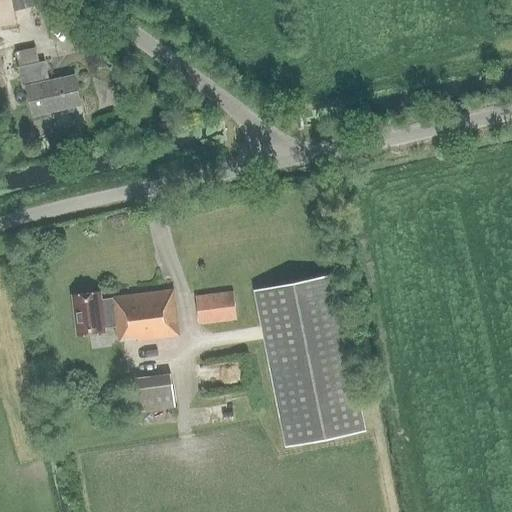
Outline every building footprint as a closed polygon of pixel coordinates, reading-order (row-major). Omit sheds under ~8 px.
[(10,0),(14,11),(36,6),(34,0),(10,0)] [(22,88),(26,87),(33,116),(80,105),(73,75),(42,83),(37,63),(38,63),(34,48),(15,52),(19,67),(17,67),(22,88)] [(0,114),(11,112),(0,59),(0,114)] [(362,428),(330,273),(252,289),(284,444),(362,428)] [(172,289),(112,298),(112,299),(100,300),(99,292),(72,296),(77,336),(105,332),(105,328),(117,326),(118,340),(136,338),(137,341),(179,335),(172,289)] [(199,324),(235,319),(231,292),(196,296),(199,324)] [(175,406),(170,374),(131,380),(135,412),(175,406)]
